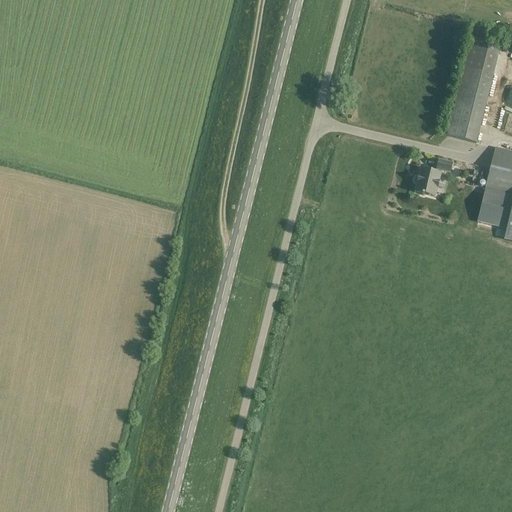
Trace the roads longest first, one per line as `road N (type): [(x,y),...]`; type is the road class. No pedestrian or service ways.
road 1 (unclassified): [(217,511),(346,0)]
road 2 (secondary): [(167,511),(295,0)]
road 3 (track): [(260,0),(223,205),(231,255)]
